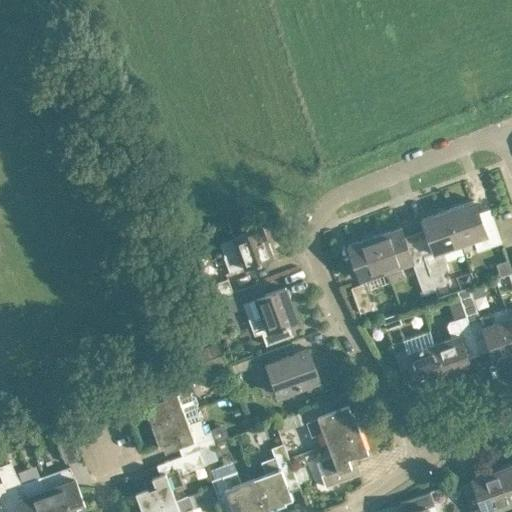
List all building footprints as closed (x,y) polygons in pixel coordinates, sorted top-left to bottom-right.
[(474,200),(448,209),(459,243),(471,239),(476,251),(501,242),(489,208),(479,212),(474,200)] [(426,229),(415,233),(434,287),(445,283),(442,272),(448,269),(441,249),(459,243),(448,209),(422,218),(426,229)] [(219,242),(230,270),(244,265),(246,265),(247,269),(259,264),(258,262),(273,256),(262,226),(219,242)] [(374,235),(386,270),(387,273),(386,274),(389,282),(403,277),(399,265),(412,260),(423,291),(434,287),(415,233),(404,237),(400,226),(374,235)] [(360,279),(386,270),(374,235),(348,245),(360,279)] [(511,271),(508,260),(496,264),(500,276),(511,271)] [(201,303),(209,300),(231,292),(233,292),(228,279),(197,291),(201,303)] [(231,292),(209,300),(213,310),(220,308),(222,313),(243,305),(244,306),(249,320),(261,315),(267,330),(262,332),(267,344),(291,335),(287,323),(297,319),(285,287),(265,294),(260,282),(249,286),(233,292),(231,292)] [(372,308),(363,283),(351,287),(360,313),(372,308)] [(482,286),(470,290),(471,295),(473,298),(485,294),(482,286)] [(457,292),(466,316),(469,326),(481,322),(473,298),(471,295),(470,290),(469,288),(457,292)] [(504,307),(480,315),(484,326),(482,327),(495,361),(511,354),(511,329),(508,318),(504,307)] [(382,317),(386,328),(401,323),(397,312),(382,317)] [(435,344),(432,345),(444,378),(472,369),(468,357),(479,353),(469,326),(466,316),(449,321),(447,324),(452,338),(435,344)] [(435,344),(430,330),(391,343),(398,362),(409,359),(419,387),(444,378),(432,345),(435,344)] [(199,362),(181,369),(185,380),(193,377),(227,364),(219,342),(195,351),(199,362)] [(278,347),(266,351),(236,362),(231,364),(234,373),(252,366),(256,376),(270,371),(279,394),(295,388),(313,381),(307,365),(313,363),(308,348),(282,358),(278,347)] [(145,404),(153,423),(198,407),(196,406),(198,401),(196,396),(192,395),(186,380),(153,392),(155,400),(145,404)] [(325,430),(330,443),(360,432),(353,412),(350,413),(347,405),(334,410),(331,399),(312,406),(298,411),(302,422),(307,421),(312,435),(325,430)] [(198,407),(153,423),(159,442),(162,441),(165,449),(178,444),(182,443),(185,453),(200,448),(200,447),(206,445),(210,444),(205,430),(200,418),(203,414),(200,408),(198,407)] [(61,434),(56,436),(66,463),(79,458),(69,430),(61,434)] [(367,450),(360,432),(330,443),(334,454),(320,459),(325,473),(321,475),(326,486),(361,473),(357,463),(360,461),(360,460),(359,461),(357,454),(367,450)] [(260,459),(265,471),(251,476),(263,510),(284,502),(283,499),(291,496),(288,490),(299,486),(282,442),(271,446),(274,454),(260,459)] [(206,445),(200,447),(200,448),(205,463),(212,460),(206,445)] [(186,454),(178,456),(182,467),(184,472),(206,464),(205,463),(200,448),(185,453),(186,454)] [(146,489),(137,493),(144,511),(177,500),(173,487),(183,483),(178,468),(182,467),(178,456),(157,464),(161,474),(143,481),(146,489)] [(9,462),(0,465),(0,474),(2,481),(13,511),(25,511),(26,511),(55,511),(47,488),(46,488),(42,476),(42,475),(21,483),(9,462)] [(511,463),(498,469),(510,503),(511,502),(511,463)] [(54,471),(42,476),(46,488),(47,488),(55,511),(77,511),(76,509),(84,506),(70,465),(55,471),(54,471)] [(228,511),(234,510),(235,511),(257,511),(263,510),(251,476),(240,481),(235,469),(210,479),(223,511),(228,511)] [(499,511),(498,507),(510,503),(498,469),(472,478),(477,492),(466,496),(471,511),(499,511)] [(0,511),(13,511),(2,481),(0,481),(0,511)] [(429,511),(428,507),(435,504),(430,491),(400,502),(403,511),(429,511)] [(177,500),(144,511),(193,511),(192,507),(188,496),(177,500)]
